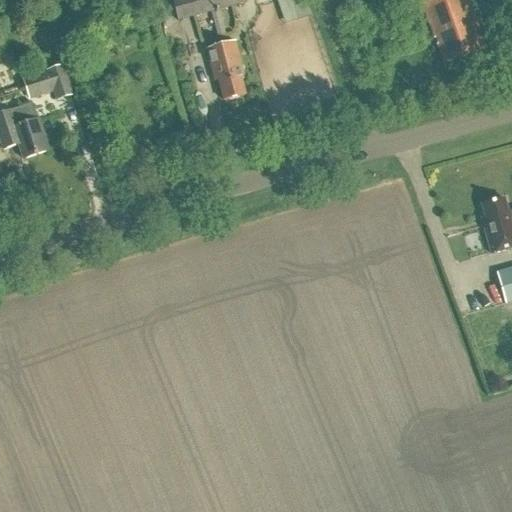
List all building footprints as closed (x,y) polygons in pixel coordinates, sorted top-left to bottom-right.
[(171,0),(177,22),(245,4),(243,0),(171,0)] [(277,0),(286,25),(311,17),(305,0),(277,0)] [(468,0),(433,0),(420,5),(430,35),(434,34),(444,65),(486,51),(468,0)] [(234,43),(206,51),(214,83),(218,82),(223,103),(245,97),(241,82),(244,81),(234,43)] [(62,67),(23,81),(29,100),(53,92),(56,101),(72,96),(62,67)] [(32,105),(0,115),(0,142),(3,151),(18,146),(23,161),(48,153),(32,105)] [(486,219),(480,220),(490,254),(511,248),(511,211),(507,213),(503,198),(482,204),(486,219)] [(511,268),(496,273),(506,306),(511,304),(511,268)]
